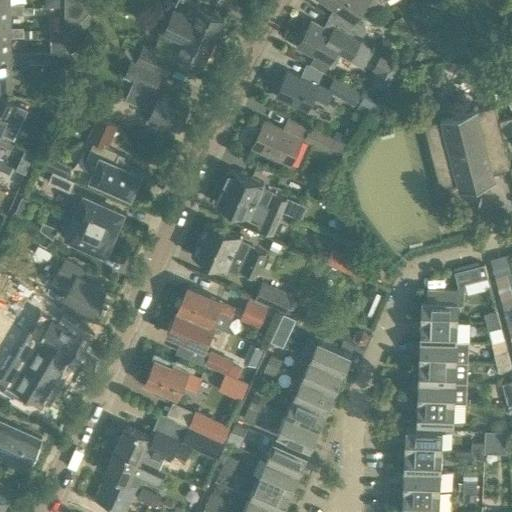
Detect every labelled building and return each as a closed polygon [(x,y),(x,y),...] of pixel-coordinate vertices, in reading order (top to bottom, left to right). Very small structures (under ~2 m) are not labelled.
[(82,0),(64,0),(65,25),(75,25),(91,11),(82,0)] [(189,0),(176,0),(169,17),(214,39),(225,16),(189,0)] [(322,0),(333,8),(328,16),(337,22),(347,29),(366,3),(375,10),(384,5),(383,2),(381,0),(322,0)] [(10,7),(0,6),(0,29),(10,30),(10,27),(10,14),(23,14),(23,4),(10,4),(10,7)] [(48,29),(58,29),(58,17),(48,17),(48,29)] [(144,45),(137,61),(166,74),(177,49),(204,62),(214,39),(169,17),(154,49),(144,45)] [(311,20),(297,45),(334,66),(342,51),(365,64),(374,47),(347,29),(337,22),(331,31),(311,20)] [(10,30),(0,29),(0,52),(10,52),(10,50),(10,37),(23,36),(23,29),(23,27),(10,27),(10,30)] [(472,53),(465,40),(451,47),(458,59),(472,53)] [(10,52),(0,52),(0,88),(11,88),(11,63),(29,62),(29,61),(33,61),(33,50),(10,50),(10,52)] [(378,57),(371,70),(378,74),(390,81),(398,68),(378,57)] [(132,59),(124,76),(133,80),(155,89),(163,73),(132,59)] [(511,65),(485,72),(489,91),(506,87),(511,109),(511,65)] [(287,71),(276,96),(306,110),(313,97),(326,103),(332,92),(354,104),(361,93),(334,78),(328,90),(287,71)] [(484,78),(472,82),(477,101),(489,98),(484,78)] [(133,80),(126,97),(152,109),(149,115),(147,120),(163,127),(165,123),(178,129),(189,104),(155,89),(133,80)] [(0,135),(1,136),(3,134),(12,139),(27,109),(0,95),(0,135)] [(494,105),(423,123),(440,187),(510,169),(511,168),(494,105)] [(95,142),(81,172),(128,195),(132,186),(135,188),(139,179),(136,178),(137,176),(119,167),(124,156),(106,147),(116,125),(98,117),(88,138),(95,142)] [(264,120),(253,147),(290,163),(301,137),(264,120)] [(310,128),(305,140),(329,151),(334,139),(310,128)] [(0,135),(0,143),(11,149),(15,140),(12,139),(3,134),(1,136),(0,135)] [(230,168),(222,185),(282,210),(287,199),(271,192),(272,191),(261,186),(263,182),(230,168)] [(52,172),(47,183),(68,193),(73,182),(52,172)] [(222,185),(215,202),(248,216),(248,215),(258,219),(259,228),(272,233),(282,210),(222,185)] [(78,193),(69,213),(113,232),(114,229),(117,231),(123,217),(120,215),(121,212),(78,193)] [(69,213),(61,232),(104,251),(106,248),(109,249),(115,236),(112,234),(113,232),(69,213)] [(207,220),(199,237),(260,264),(265,253),(253,247),(254,246),(248,244),(250,240),(239,235),(239,234),(207,220)] [(43,222),(39,229),(53,239),(57,228),(43,222)] [(199,237),(192,254),(224,268),(225,267),(235,272),(237,269),(243,272),(243,271),(255,276),(260,264),(199,237)] [(331,246),(325,261),(367,280),(373,265),(331,246)] [(4,251),(0,258),(0,267),(43,292),(51,277),(4,251)] [(65,259),(56,273),(71,282),(63,295),(91,311),(104,289),(78,273),(81,268),(65,259)] [(422,298),(421,319),(457,320),(457,305),(463,305),(464,282),(487,277),(484,264),(454,271),(458,284),(459,283),(459,290),(427,288),(427,298),(422,298)] [(511,296),(506,273),(495,276),(501,300),(511,297),(511,296)] [(263,282),(255,299),(286,312),(293,295),(263,282)] [(187,284),(177,308),(210,323),(210,322),(215,311),(229,317),(233,307),(220,301),(221,299),(187,284)] [(83,335),(52,316),(58,306),(34,292),(28,302),(41,310),(27,333),(70,358),(84,335),(83,335)] [(511,297),(501,300),(507,325),(511,324),(511,297)] [(238,319),(258,328),(267,308),(247,300),(238,319)] [(177,308),(167,331),(204,348),(214,324),(210,322),(210,323),(177,308)] [(496,310),(484,313),(486,322),(498,318),(496,310)] [(270,340),(283,346),(295,317),(283,312),(270,340)] [(498,318),(486,322),(488,330),(494,355),(496,363),(509,360),(506,351),(500,326),(498,318)] [(421,319),(420,340),(456,341),(457,320),(421,319)] [(352,336),(357,342),(364,341),(367,334),(362,328),(355,329),(352,336)] [(70,358),(27,333),(13,355),(55,380),(68,358),(69,359),(70,358)] [(318,339),(309,358),(342,372),(351,353),(318,339)] [(420,340),(419,360),(469,362),(469,343),(456,342),(456,341),(420,340)] [(206,364),(227,373),(233,361),(212,351),(206,364)] [(270,354),(267,362),(279,367),(282,359),(270,354)] [(55,380),(13,355),(0,377),(0,378),(41,403),(55,380)] [(309,358),(301,377),(334,391),(342,372),(309,358)] [(154,359),(144,382),(177,396),(182,384),(195,390),(200,377),(187,372),(188,370),(173,363),(172,366),(154,359)] [(419,360),(419,380),(468,382),(469,362),(419,360)] [(509,360),(496,363),(499,371),(511,368),(509,360)] [(267,362),(263,370),(275,375),(279,367),(267,362)] [(294,378),(289,391),(294,393),(293,395),(326,410),(334,391),(301,377),(300,380),(294,378)] [(419,380),(418,401),(454,402),(454,403),(467,404),(468,382),(419,380)] [(254,392),(251,399),(263,405),(266,397),(254,392)] [(293,395),(285,414),(318,429),(326,410),(293,395)] [(251,399),(247,408),(259,413),(263,405),(251,399)] [(418,401),(417,422),(453,423),(454,403),(454,402),(418,401)] [(194,409),(187,424),(222,440),(230,423),(195,407),(194,409)] [(187,424),(164,414),(157,429),(190,444),(215,455),(222,440),(187,424)] [(285,414),(276,434),(309,448),(318,429),(285,414)] [(0,420),(0,442),(4,445),(0,454),(0,459),(25,470),(29,461),(31,462),(42,438),(13,425),(13,427),(0,420)] [(234,422),(231,430),(243,435),(246,427),(234,422)] [(125,425),(115,448),(138,459),(157,468),(162,456),(168,459),(171,453),(183,459),(190,444),(157,429),(152,438),(149,437),(149,436),(125,425)] [(406,427),(405,449),(441,450),(442,429),(406,427)] [(503,445),(504,433),(487,433),(486,445),(503,445)] [(274,439),(265,458),(298,473),(307,453),(274,439)] [(471,442),(471,451),(483,452),(484,443),(471,442)] [(106,459),(103,466),(106,469),(104,472),(108,474),(104,483),(131,495),(136,485),(128,482),(133,471),(159,483),(164,471),(157,468),(138,459),(115,448),(110,460),(106,459)] [(405,449),(404,469),(440,471),(441,450),(405,449)] [(471,451),(470,460),(483,460),(483,452),(471,451)] [(227,455),(223,463),(235,468),(235,467),(238,460),(227,455)] [(265,458),(257,477),(290,492),(298,473),(265,458)] [(223,463),(220,471),(238,478),(242,469),(235,467),(235,468),(223,463)] [(404,469),(404,489),(440,491),(440,471),(404,469)] [(257,477),(249,496),(282,510),(290,492),(257,477)] [(104,483),(96,499),(124,511),(131,495),(104,483)] [(463,483),(463,492),(476,492),(476,483),(463,483)] [(141,487),(136,497),(155,505),(159,496),(141,487)] [(404,489),(403,510),(439,511),(440,491),(404,489)] [(210,492),(207,500),(219,505),(222,497),(210,492)] [(463,492),(463,500),(476,501),(476,492),(463,492)] [(249,496),(242,511),(281,511),(282,510),(249,496)] [(207,500),(204,508),(213,511),(216,511),(219,505),(207,500)]
